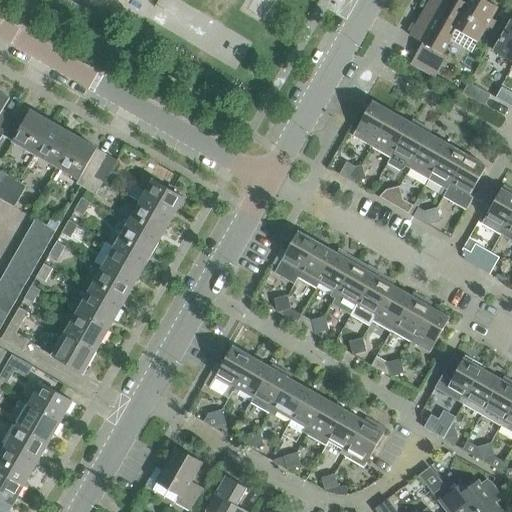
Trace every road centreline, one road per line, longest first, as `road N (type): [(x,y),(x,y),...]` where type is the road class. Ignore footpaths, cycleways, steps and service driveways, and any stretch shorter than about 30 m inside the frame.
road 1 (residential): [(425,444),(363,504),(326,506),(143,403)]
road 2 (residential): [(269,182),(0,28)]
road 3 (residential): [(143,403),(269,182)]
road 4 (residential): [(269,182),(374,0)]
road 5 (residential): [(438,282),(269,182)]
road 6 (residential): [(511,149),(438,282)]
road 7 (residential): [(82,511),(143,403)]
